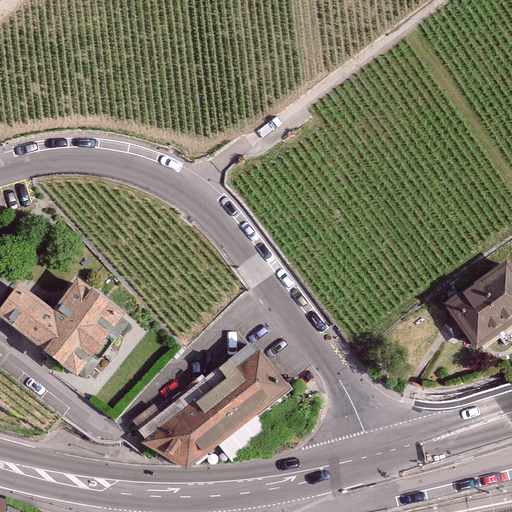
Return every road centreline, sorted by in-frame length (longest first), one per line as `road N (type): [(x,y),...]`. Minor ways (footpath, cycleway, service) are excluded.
road 1 (residential): [(0,170),(105,154),(194,191),(333,367),(376,456)]
road 2 (primary): [(0,464),(113,487),(183,491),(259,486),(376,456)]
road 3 (track): [(194,191),(220,161),(435,0)]
road 4 (primary): [(376,456),(511,415)]
